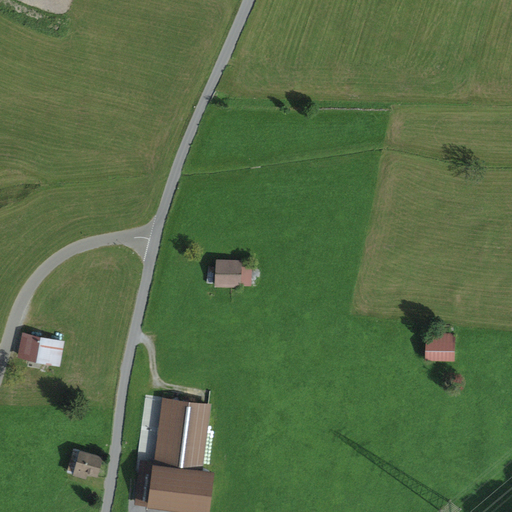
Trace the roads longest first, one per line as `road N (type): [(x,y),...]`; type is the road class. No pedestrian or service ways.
road 1 (tertiary): [(154,239),(104,511)]
road 2 (tertiary): [(247,0),(174,171),(154,239)]
road 3 (tertiary): [(0,365),(34,280),(64,253),(102,240),(154,239)]
